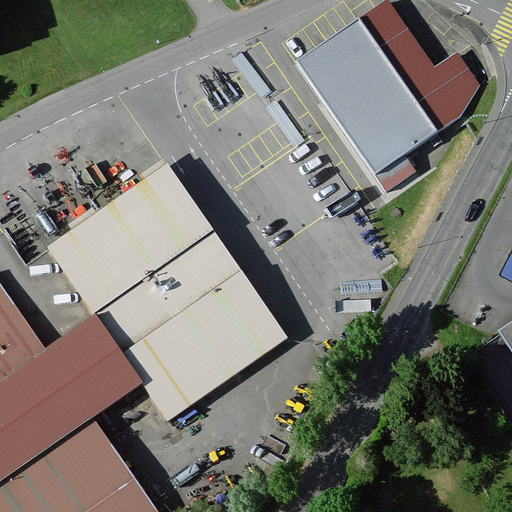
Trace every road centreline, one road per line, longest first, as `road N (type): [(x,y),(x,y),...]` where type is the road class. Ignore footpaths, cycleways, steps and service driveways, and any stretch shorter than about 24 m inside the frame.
road 1 (tertiary): [(306,511),(511,121)]
road 2 (residential): [(0,138),(297,0)]
